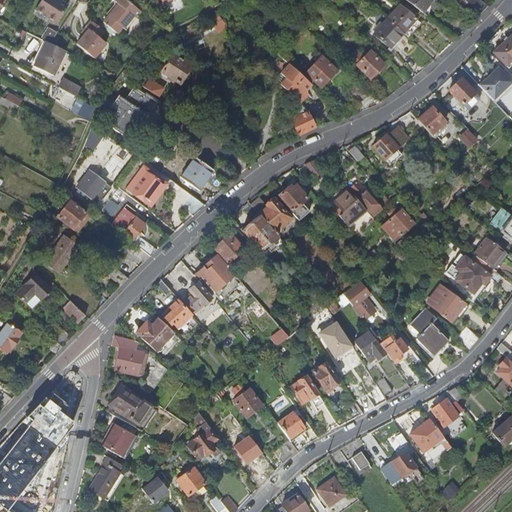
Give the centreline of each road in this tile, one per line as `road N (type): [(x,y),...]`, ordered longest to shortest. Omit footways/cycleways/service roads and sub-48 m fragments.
road 1 (residential): [(75,349),(248,186),(406,101),(511,2)]
road 2 (residential): [(511,308),(436,386),(311,453),(249,511)]
road 3 (residential): [(63,511),(94,380),(75,349)]
